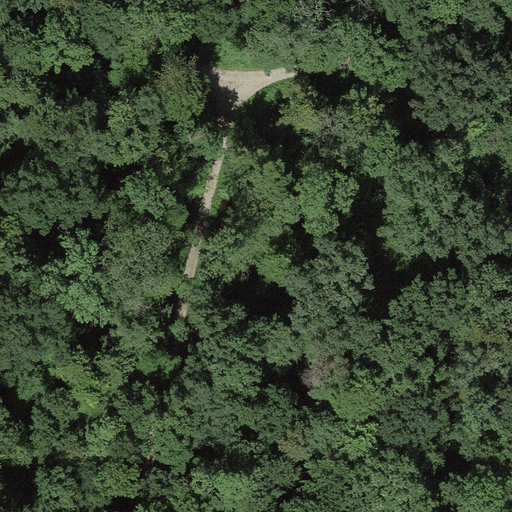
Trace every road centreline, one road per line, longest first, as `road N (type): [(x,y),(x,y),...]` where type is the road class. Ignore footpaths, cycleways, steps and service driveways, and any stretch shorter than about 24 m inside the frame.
road 1 (track): [(511,58),(309,68),(234,88),(164,52),(0,11)]
road 2 (track): [(234,88),(140,511)]
